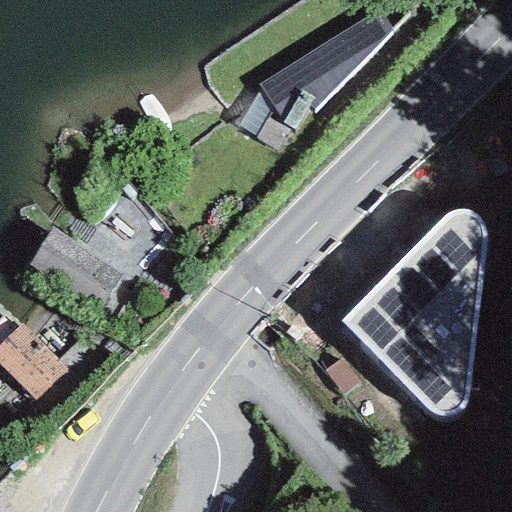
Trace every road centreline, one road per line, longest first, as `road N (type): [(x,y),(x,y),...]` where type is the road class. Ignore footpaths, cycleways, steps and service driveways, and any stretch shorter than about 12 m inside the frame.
road 1 (secondary): [(511,20),(215,325),(166,389)]
road 2 (residential): [(166,389),(215,444),(205,511)]
road 3 (secondary): [(166,389),(95,511)]
